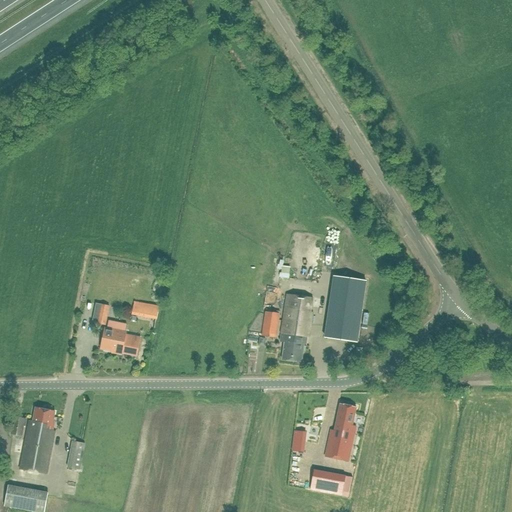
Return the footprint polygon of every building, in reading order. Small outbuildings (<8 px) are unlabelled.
[(364,283),(332,278),(324,338),(355,342),(364,283)] [(367,291),(365,291),(360,328),(370,330),(371,321),(382,322),(384,305),(365,302),(367,291)] [(311,305),(312,297),(286,294),(280,341),(281,341),(281,343),(284,344),(281,362),(301,365),(304,339),(308,340),(312,312),(307,312),(308,304),(311,305)] [(156,319),(158,305),(134,301),(131,314),(156,319)] [(103,305),(96,303),(93,317),(98,317),(97,324),(105,325),(108,306),(103,305)] [(276,337),(279,314),(265,312),(262,336),(276,337)] [(136,356),(140,337),(125,335),(126,332),(105,328),(100,349),(115,352),(115,353),(121,355),(121,353),(136,356)] [(348,461),(355,427),(352,426),(355,408),(339,405),(334,430),(330,429),(325,456),(348,461)] [(50,431),(54,411),(35,408),(33,421),(29,420),(20,468),(46,473),(54,432),(50,431)] [(21,437),(25,419),(12,416),(10,426),(12,427),(10,434),(21,437)] [(79,469),(84,443),(72,441),(67,467),(79,469)] [(305,442),(293,441),(292,451),(304,452),(305,442)] [(310,490),(341,496),(345,476),(313,470),(310,490)] [(45,511),(48,496),(8,489),(5,507),(33,511),(45,511)]
